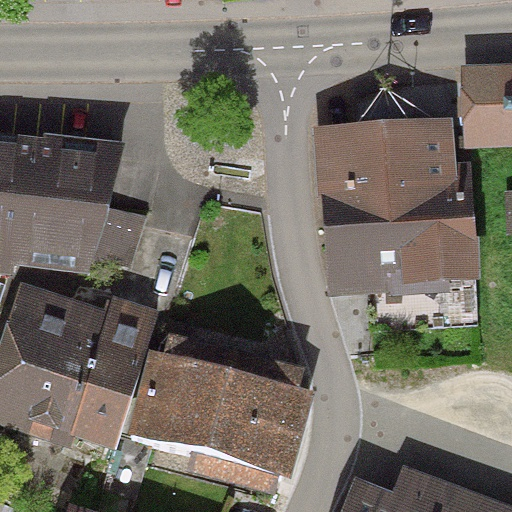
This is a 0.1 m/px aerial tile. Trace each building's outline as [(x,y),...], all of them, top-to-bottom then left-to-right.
[(511,65),(462,66),(465,147),(511,145),(511,65)] [(454,117),(316,127),(328,297),(451,291),(450,280),(480,279),(480,235),(477,236),(472,161),(457,162),(454,117)] [(108,207),(126,142),(0,130),(0,273),(18,275),(19,264),(90,273),(94,261),(108,207)] [(144,216),(108,207),(94,261),(130,270),(144,216)] [(109,294),(104,310),(21,281),(0,344),(0,424),(69,447),(74,435),(115,447),(160,311),(109,294)] [(314,391),(151,349),(129,434),(199,451),(279,473),(291,476),(314,391)] [(199,451),(193,471),(274,493),(279,473),(199,451)] [(394,489),(356,476),(342,511),(511,511),(511,506),(404,464),(394,489)] [(99,511),(70,503),(67,511),(99,511)]
